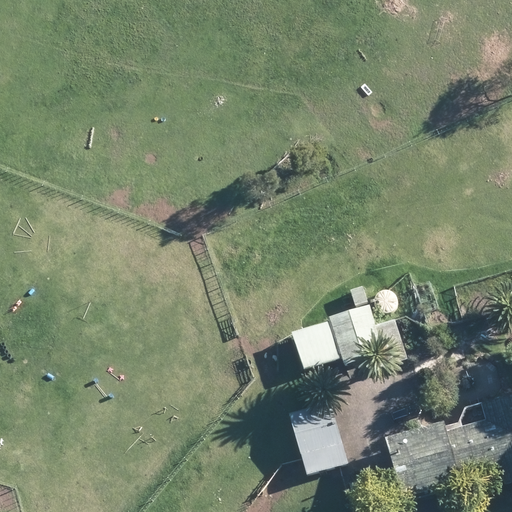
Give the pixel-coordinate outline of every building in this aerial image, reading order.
[(350,298),(355,313),(366,311),(361,295),(350,298)] [(402,346),(400,340),(396,327),(374,334),(368,316),(329,328),(330,332),(292,344),(303,380),(341,368),(344,375),(383,363),(387,377),(409,370),(402,346)] [(511,404),(491,410),(466,417),(456,435),(384,454),(399,511),(404,511),(461,497),(459,486),(497,476),(502,496),(511,493),(511,404)] [(289,424),(307,484),(347,473),(329,413),(289,424)] [(349,492),(353,505),(366,501),(362,488),(349,492)]
